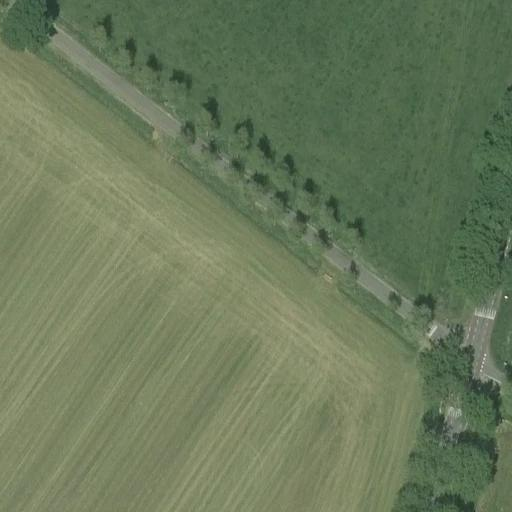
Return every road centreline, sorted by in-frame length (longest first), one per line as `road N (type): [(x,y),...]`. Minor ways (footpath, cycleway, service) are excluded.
road 1 (unclassified): [(470,362),(5,0)]
road 2 (tertiary): [(470,362),(511,206)]
road 3 (tertiary): [(430,511),(470,362)]
